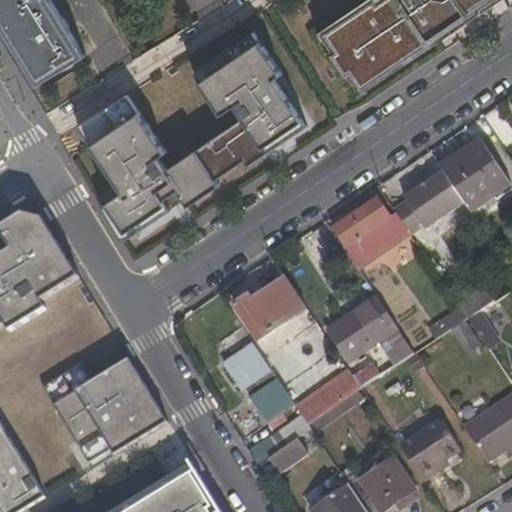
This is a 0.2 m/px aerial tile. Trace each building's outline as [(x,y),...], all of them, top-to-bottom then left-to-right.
[(0,0),(0,22),(39,85),(46,82),(87,56),(51,0),(0,0)] [(382,1),(381,0),(375,0),(326,34),(338,52),(333,55),(348,76),(353,73),(364,88),(447,32),(445,29),(488,0),(384,0),(382,1)] [(502,0),(488,0),(445,29),(447,32),(450,36),(467,24),(464,20),(478,11),(481,15),(502,0)] [(338,52),(326,34),(324,30),(317,34),(332,56),(333,55),(338,52)] [(249,167),(308,127),(276,79),(282,75),(253,32),(193,73),(222,115),(235,106),(244,118),(167,171),(158,158),(166,153),(126,94),(77,126),(122,193),(101,208),(123,243),(171,211),(170,210),(184,201),(188,207),(220,186),(216,180),(245,161),(249,167)] [(359,97),(366,92),(364,88),(353,73),(348,76),(346,77),(359,97)] [(511,184),(483,141),(442,168),(445,172),(464,201),(472,212),(511,184)] [(423,225),(424,227),(464,201),(445,172),(406,198),(407,200),(393,209),(396,213),(409,234),(423,225)] [(359,271),(405,240),(389,216),(379,201),(333,233),(359,271)] [(405,240),(411,236),(409,234),(396,213),(389,216),(405,240)] [(0,327),(5,325),(10,333),(46,311),(41,302),(80,279),(43,219),(23,214),(0,228),(0,327)] [(265,296),(260,291),(234,308),(258,344),(308,310),(288,280),(265,296)] [(330,332),(351,362),(398,330),(378,299),(330,332)] [(462,310),(430,330),(437,341),(452,331),(469,320),(462,310)] [(489,351),(503,342),(483,311),(469,320),(489,351)] [(473,361),(489,351),(469,320),(452,331),(459,342),(473,361)] [(422,366),(459,342),(452,331),(437,341),(415,356),(422,366)] [(255,346),(228,365),(244,388),(271,370),(255,346)] [(392,353),(359,375),(367,387),(401,365),(392,353)] [(94,471),(169,424),(130,360),(92,384),(81,366),(43,389),(94,471)] [(244,388),(252,399),(254,401),(279,382),(271,370),(244,388)] [(348,370),(298,406),(304,416),(310,425),(363,390),(348,370)] [(452,411),(475,445),(511,421),(511,384),(507,376),(452,411)] [(296,407),(279,382),(254,401),(270,425),(296,407)] [(271,438),(280,451),(313,430),(310,425),(304,416),(271,438)] [(441,422),(401,448),(426,484),(440,476),(435,470),(447,462),(461,453),(441,422)] [(0,511),(27,511),(47,500),(0,425),(0,511)] [(311,455),(301,440),(272,459),(282,474),(311,455)] [(386,511),(419,491),(397,459),(352,489),(367,511),(386,511)] [(440,476),(451,468),(447,462),(435,470),(440,476)] [(129,511),(133,510),(134,511),(135,511),(148,504),(147,502),(159,494),(161,497),(182,484),(199,511),(221,511),(192,464),(113,511),(129,511)] [(199,511),(182,484),(161,497),(159,494),(147,502),(148,504),(135,511),(134,511),(133,510),(129,511),(199,511)] [(310,511),(367,511),(352,489),(349,485),(310,511)]
